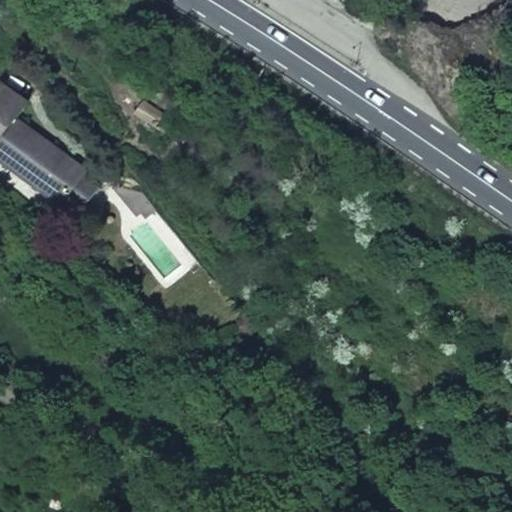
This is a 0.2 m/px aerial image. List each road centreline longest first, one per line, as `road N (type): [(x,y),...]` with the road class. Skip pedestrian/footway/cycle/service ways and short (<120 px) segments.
road 1 (primary): [(211,0),(511,200)]
road 2 (residential): [(0,391),(235,511)]
